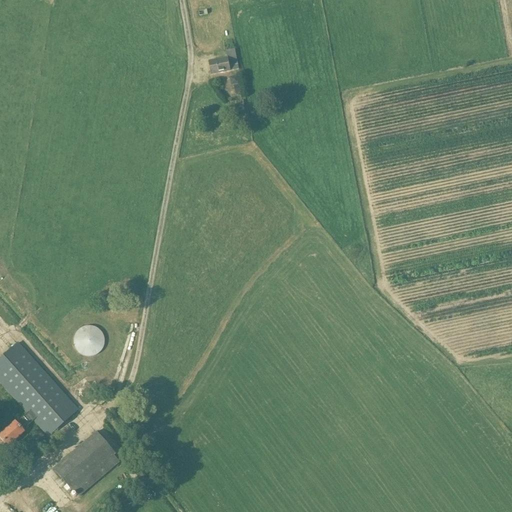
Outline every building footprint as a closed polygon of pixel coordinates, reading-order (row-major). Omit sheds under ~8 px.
[(209,62),(211,75),(230,71),(239,70),(235,49),(226,51),(227,58),(209,62)] [(238,102),(243,125),(247,124),(244,106),(243,101),(238,102)] [(103,336),(99,332),(93,330),(87,330),(82,333),(78,338),(77,343),(78,349),(81,354),(86,357),(92,358),(97,357),(102,353),(105,348),(105,342),(103,336)] [(0,357),(0,384),(27,414),(16,424),(15,423),(0,436),(0,437),(8,447),(24,433),(23,432),(34,422),(48,437),(78,410),(17,342),(0,357)] [(96,431),(52,469),(72,490),(115,454),(96,431)] [(64,511),(52,491),(30,504),(34,511),(64,511)]
